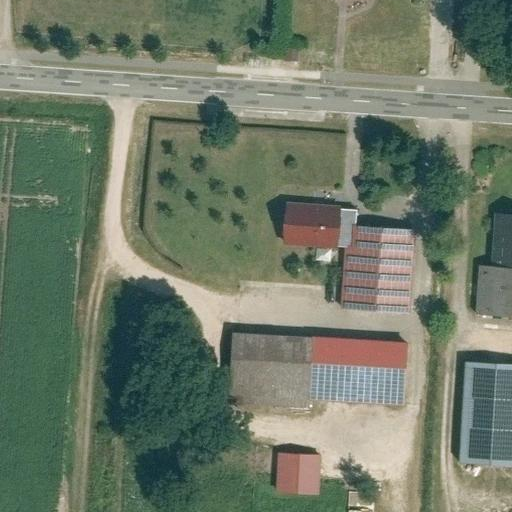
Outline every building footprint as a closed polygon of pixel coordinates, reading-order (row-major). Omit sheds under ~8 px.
[(298,46),(285,45),(285,56),(298,57),(298,46)] [(414,226),(354,222),(356,204),(284,199),(281,245),(343,249),(339,307),(408,312),(414,226)] [(479,263),(474,311),(511,314),(511,211),(493,209),(488,263),(479,263)] [(405,340),(228,330),(224,401),(307,406),(307,397),(402,403),(405,340)] [(511,361),(462,359),(456,461),(511,463),(511,361)] [(318,495),(320,451),(277,449),(275,493),(318,495)]
